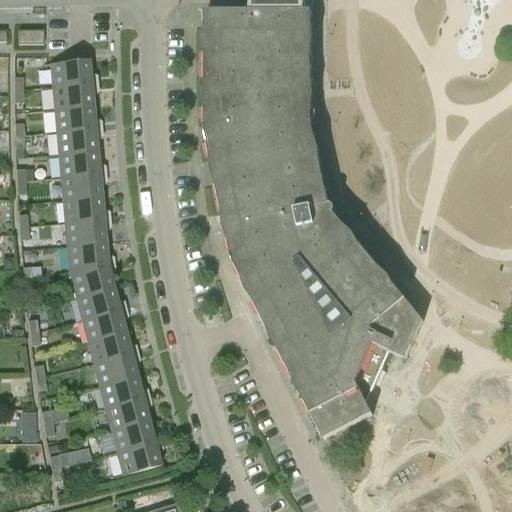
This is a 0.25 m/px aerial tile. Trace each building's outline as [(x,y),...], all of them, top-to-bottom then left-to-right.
[(250,0),(250,14),(205,14),(205,137),(232,263),(323,442),(372,417),(367,406),(390,354),(406,362),(423,323),(334,216),(329,208),(312,126),(312,14),(304,14),(305,0),(250,0)] [(18,47),(43,47),(43,32),(18,33),(18,47)] [(90,77),(89,63),(50,67),(52,90),(96,86),(95,76),(90,77)] [(14,93),(23,93),(23,80),(14,80),(14,93)] [(92,96),(97,95),(96,86),(52,90),(54,113),(93,109),(92,96)] [(14,105),(23,105),(23,93),(14,93),(14,105)] [(56,135),(100,131),(99,122),(94,122),(93,109),(54,113),(56,135)] [(14,139),(23,138),(23,126),(14,126),(14,139)] [(100,131),(56,135),(58,158),(97,154),(96,141),(101,141),(100,131)] [(23,138),(14,139),(15,151),(24,151),(23,138)] [(97,154),(58,158),(60,181),(104,177),(103,167),(98,168),(97,154)] [(24,171),(15,172),(16,184),(25,184),(24,171)] [(104,177),(60,181),(62,203),(101,200),(100,187),(105,186),(104,177)] [(25,184),(16,184),(17,197),(25,197),(25,184)] [(101,200),(62,203),(64,226),(108,222),(107,212),(102,213),(101,200)] [(27,217),(18,218),(19,230),(28,229),(27,217)] [(108,222),(64,226),(66,249),(105,245),(104,232),(109,232),(108,222)] [(28,229),(19,230),(20,243),(28,242),(28,229)] [(105,245),(66,249),(69,275),(112,267),(112,258),(106,258),(105,245)] [(3,269),(15,269),(14,257),(3,258),(3,269)] [(112,267),(69,275),(75,301),(113,291),(110,278),(115,277),(112,267)] [(31,269),(22,270),(23,283),(32,282),(31,269)] [(32,282),(23,283),(24,295),(33,294),(32,282)] [(124,312),(122,302),(117,304),(113,291),(75,301),(81,323),(124,312)] [(125,335),(122,322),(127,321),(124,312),(81,323),(87,345),(125,335)] [(36,322),(28,323),(29,335),(38,334),(36,322)] [(11,330),(11,340),(24,339),(23,336),(22,330),(11,330)] [(38,334),(29,335),(31,348),(39,347),(38,334)] [(128,348),(125,335),(87,345),(93,367),(136,356),(133,346),(128,348)] [(138,365),(136,356),(93,367),(99,389),(137,379),(133,366),(138,365)] [(42,367),(34,369),(35,381),(44,380),(42,367)] [(99,389),(105,411),(147,400),(145,390),(140,392),(137,379),(99,389)] [(44,380),(35,381),(37,394),(46,392),(44,380)] [(147,400),(105,411),(110,433),(148,423),(145,410),(150,409),(147,400)] [(49,413),(41,414),(43,427),(51,425),(49,413)] [(110,433),(116,455),(159,444),(157,435),(152,436),(148,423),(110,433)] [(45,439),(53,438),(51,425),(43,427),(45,439)] [(23,432),(23,443),(34,443),(34,431),(23,432)] [(116,455),(122,478),(160,468),(157,454),(162,453),(159,444),(116,455)] [(74,453),(58,457),(60,469),(77,466),(74,453)] [(51,472),(60,470),(57,458),(49,460),(51,472)] [(53,484),(62,483),(60,470),(51,472),(53,484)] [(64,486),(65,496),(73,494),(71,485),(64,486)] [(116,505),(118,511),(127,511),(124,503),(116,505)]
